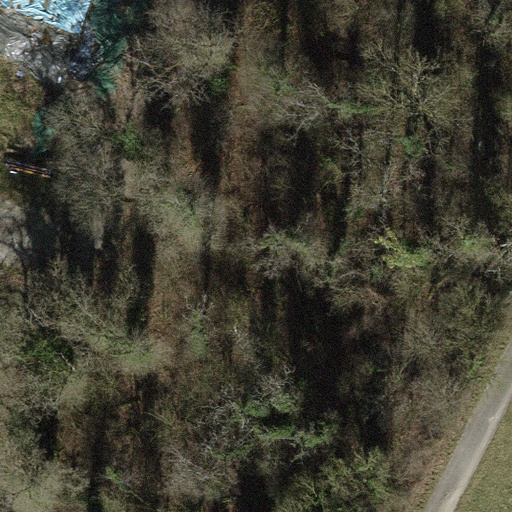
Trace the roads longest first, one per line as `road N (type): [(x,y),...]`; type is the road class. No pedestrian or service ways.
road 1 (track): [(0,509),(64,333),(240,0)]
road 2 (track): [(437,511),(511,366)]
